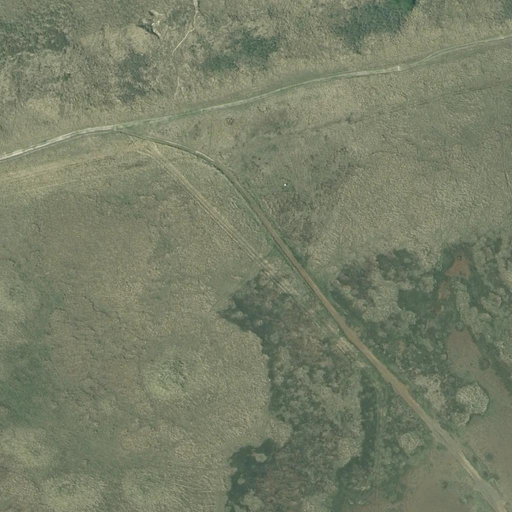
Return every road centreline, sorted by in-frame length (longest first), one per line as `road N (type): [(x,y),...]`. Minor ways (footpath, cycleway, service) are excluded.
road 1 (track): [(123,127),(226,174),(367,360),(497,511)]
road 2 (track): [(123,127),(511,38)]
road 3 (track): [(0,156),(123,127)]
